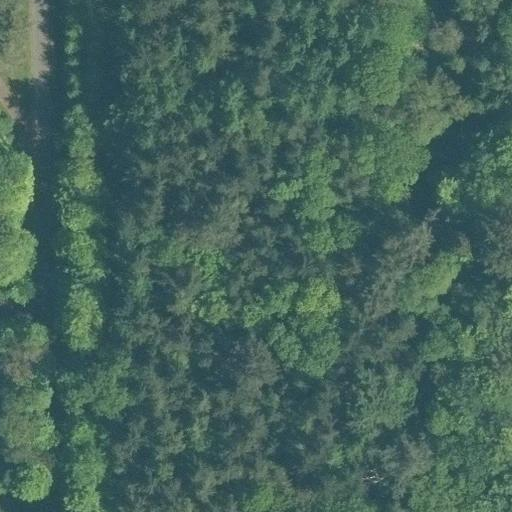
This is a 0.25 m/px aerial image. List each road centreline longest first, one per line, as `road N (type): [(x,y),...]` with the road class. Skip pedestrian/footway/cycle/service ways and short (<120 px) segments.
road 1 (track): [(431,0),(430,511)]
road 2 (tertiary): [(51,491),(39,0)]
